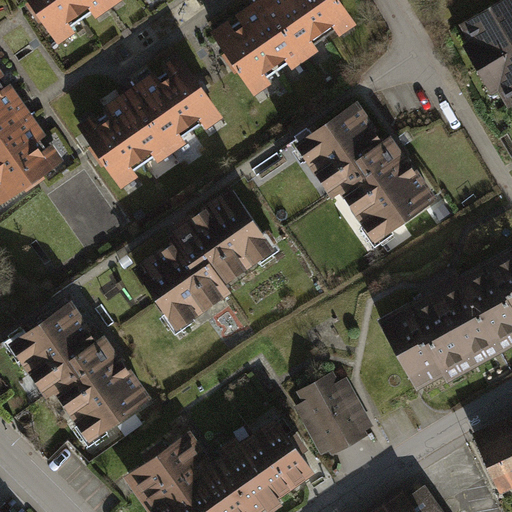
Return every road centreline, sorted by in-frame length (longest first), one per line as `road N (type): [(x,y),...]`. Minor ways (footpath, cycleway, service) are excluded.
road 1 (residential): [(390,0),(511,192)]
road 2 (residential): [(511,400),(319,511)]
